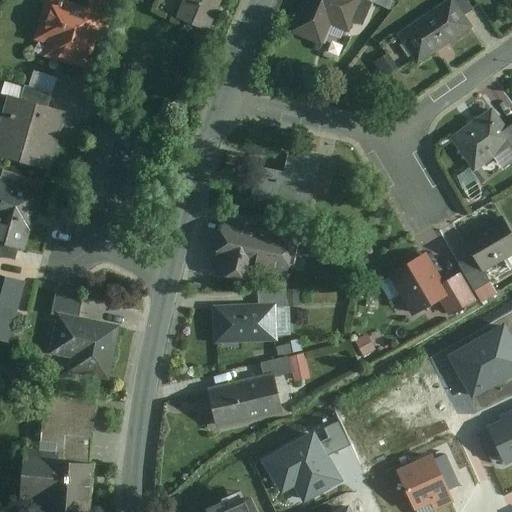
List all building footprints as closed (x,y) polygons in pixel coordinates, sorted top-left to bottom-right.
[(108,14),(57,0),(47,0),(36,42),(50,46),(46,60),(91,73),(108,14)] [(222,0),(183,0),(176,20),(209,34),(222,0)] [(362,0),(303,0),(290,32),(323,45),(331,25),(350,33),(362,0)] [(473,29),(453,0),(450,0),(399,35),(419,65),(473,29)] [(511,0),(503,0),(511,11),(511,0)] [(67,115),(9,98),(0,127),(0,157),(50,172),(67,115)] [(511,141),(491,111),(450,138),(472,170),(511,143),(511,141)] [(283,173),(252,165),(244,194),(308,211),(322,161),(289,152),(283,173)] [(45,195),(0,180),(0,243),(27,252),(45,195)] [(511,256),(511,236),(501,217),(464,238),(483,273),(511,256)] [(297,235),(223,220),(214,263),(218,263),(216,274),(254,282),(257,268),(289,274),(297,235)] [(425,257),(388,277),(409,316),(446,296),(425,257)] [(27,284),(0,276),(0,341),(11,344),(27,284)] [(84,293),(57,287),(51,315),(57,316),(79,321),(84,293)] [(277,305),(212,308),(214,345),(278,342),(277,305)] [(79,321),(57,316),(50,355),(72,360),(70,372),(109,380),(120,329),(79,321)] [(511,340),(503,325),(446,357),(470,400),(511,376),(511,340)] [(368,335),(356,341),(363,356),(375,350),(368,335)] [(304,355),(290,358),(294,382),(309,379),(304,355)] [(273,377),(208,390),(216,428),(280,415),(273,377)] [(98,398),(45,394),(41,451),(70,453),(70,464),(93,465),(98,398)] [(503,469),(511,465),(511,414),(483,429),(503,469)] [(329,438),(319,443),(327,457),(351,445),(338,421),(324,429),(329,438)] [(314,433),(260,461),(278,495),(294,487),(303,503),(340,483),(327,457),(319,443),(314,433)] [(41,451),(25,450),(21,501),(67,504),(70,464),(70,453),(41,451)] [(432,453),(396,470),(415,511),(451,495),(432,453)] [(93,465),(70,464),(67,504),(66,511),(94,511),(98,466),(93,465)] [(215,511),(257,511),(251,497),(215,511)]
